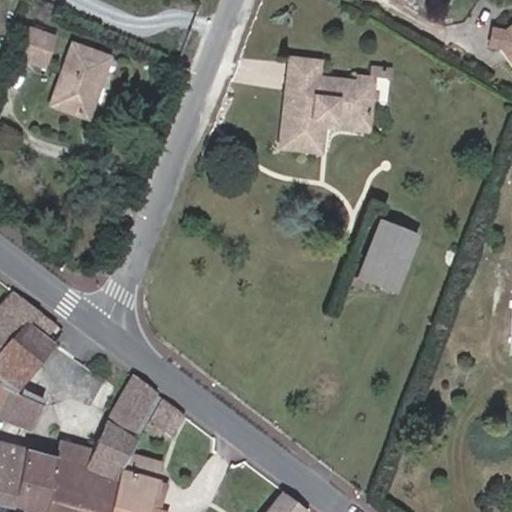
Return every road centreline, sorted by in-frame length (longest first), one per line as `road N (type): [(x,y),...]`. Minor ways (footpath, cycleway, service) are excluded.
road 1 (residential): [(237,0),(106,328)]
road 2 (tertiary): [(106,328),(349,511)]
road 3 (tertiary): [(0,248),(106,328)]
